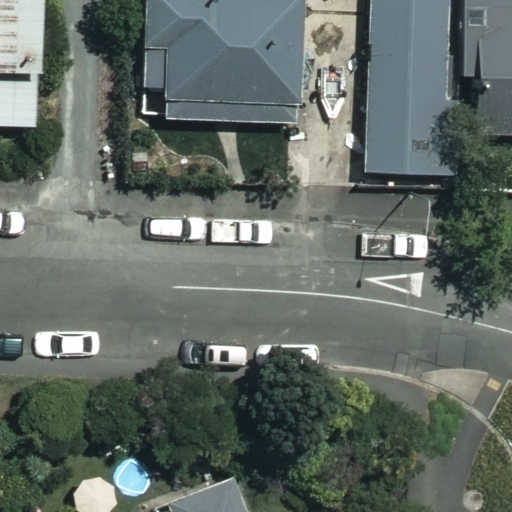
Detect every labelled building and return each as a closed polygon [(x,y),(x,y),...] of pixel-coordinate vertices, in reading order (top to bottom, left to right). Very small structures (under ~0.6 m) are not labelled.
[(0,0),(0,128),(36,128),(35,0),(0,0)] [(297,0),(143,0),(146,124),(300,121),(297,0)] [(441,0),(363,0),(366,177),(444,175),(441,0)] [(511,0),(461,0),(463,82),(474,82),(475,139),(511,138),(511,0)] [(462,511),(471,470),(418,459),(406,511),(462,511)] [(246,511),(234,480),(147,511),(246,511)]
